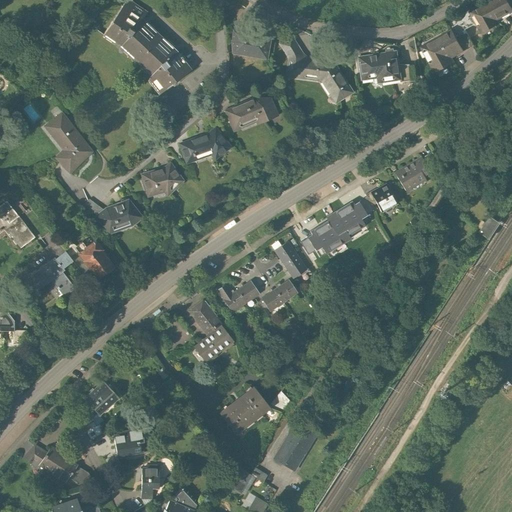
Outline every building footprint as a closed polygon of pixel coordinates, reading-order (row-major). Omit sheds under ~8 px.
[(126,40),(141,55),(162,31),(146,15),(151,10),(136,0),(130,0),(108,30),(126,40)] [(511,9),(508,3),(506,0),(491,0),(470,12),(476,24),(481,33),(498,24),(496,20),(511,10),(511,9)] [(476,24),(470,12),(447,25),(451,31),(451,30),(463,51),(473,45),(465,30),(476,24)] [(421,47),(435,73),(453,63),(451,58),(463,51),(451,30),(451,31),(421,47)] [(180,47),(162,31),(141,55),(157,70),(153,76),(163,89),(193,67),(180,47)] [(270,37),(234,31),(232,43),(233,54),(266,60),(270,37)] [(0,52),(8,39),(0,33),(0,52)] [(291,37),(280,44),(288,56),(289,58),(289,59),(287,76),(322,81),(323,82),(336,102),(352,92),(335,65),(335,62),(310,58),(304,56),(296,44),(291,37)] [(388,53),(358,57),(361,80),(372,78),(372,85),(375,87),(381,87),(383,83),(383,82),(400,79),(399,67),(396,52),(394,52),(393,50),(388,50),(388,53)] [(410,66),(399,67),(400,79),(401,82),(412,80),(410,66)] [(228,121),(233,131),(239,129),(240,129),(252,124),(252,119),(262,119),(263,122),(278,115),(270,98),(259,99),(258,101),(248,101),(235,107),(234,106),(225,110),(225,111),(229,121),(228,121)] [(91,151),(61,113),(44,127),(63,150),(55,157),(69,172),(91,151)] [(205,135),(180,144),(186,164),(211,155),(215,160),(231,147),(215,127),(205,135)] [(438,150),(428,155),(436,169),(446,163),(438,150)] [(427,154),(400,170),(412,190),(432,178),(430,173),(436,169),(428,155),(427,154)] [(161,170),(140,175),(146,197),(162,192),(167,196),(183,181),(169,163),(161,170)] [(399,180),(393,183),(399,194),(405,191),(399,180)] [(392,181),(376,189),(382,200),(387,209),(402,200),(399,194),(393,183),(392,181)] [(376,189),(371,192),(377,202),(382,200),(376,189)] [(39,234),(11,198),(0,206),(0,208),(4,215),(0,217),(0,234),(10,227),(24,246),(39,234)] [(104,209),(89,198),(79,206),(88,216),(93,211),(97,215),(104,209)] [(106,207),(104,209),(97,215),(96,216),(109,233),(116,230),(116,228),(130,222),(131,225),(142,216),(128,199),(106,207)] [(361,200),(331,217),(340,234),(371,218),(361,200)] [(491,216),(481,231),(490,237),(500,222),(491,216)] [(101,238),(84,251),(102,275),(111,268),(111,269),(118,264),(106,248),(107,246),(101,238)] [(281,248),(289,261),(302,253),(293,240),(281,248)] [(347,247),(324,259),(330,271),(353,259),(347,247)] [(78,258),(71,249),(61,256),(61,255),(25,282),(36,297),(42,293),(40,290),(58,277),(70,294),(81,285),(68,269),(70,267),(68,265),(78,258)] [(310,267),(302,253),(289,261),(298,275),(310,267)] [(362,274),(356,264),(346,269),(352,279),(362,274)] [(294,277),(280,286),(289,299),(303,290),(294,277)] [(255,279),(241,288),(249,301),(264,292),(255,279)] [(237,309),(249,301),(241,288),(237,291),(231,282),(223,288),(237,309)] [(275,308),(289,299),(280,286),(267,296),(275,308)] [(226,329),(203,300),(188,311),(208,336),(196,346),(208,361),(216,355),(216,353),(233,340),(225,330),(226,329)] [(0,309),(0,328),(19,328),(21,328),(21,319),(14,310),(0,309)] [(304,327),(297,317),(290,321),(294,327),(295,327),(298,331),(304,327)] [(21,328),(19,328),(19,341),(33,341),(33,328),(21,328)] [(109,378),(90,394),(105,411),(123,394),(109,378)] [(206,400),(194,383),(185,389),(197,406),(206,400)] [(274,406),(258,386),(225,412),(240,432),(274,406)] [(273,402),(281,409),(290,400),(283,392),(273,402)] [(99,420),(89,425),(96,437),(109,430),(105,422),(101,424),(99,420)] [(320,432),(299,420),(278,456),(299,468),(320,432)] [(146,427),(119,430),(122,453),(145,450),(143,440),(147,439),(146,427)] [(23,449),(29,454),(39,443),(33,438),(23,449)] [(265,445),(261,439),(251,445),(255,451),(265,445)] [(39,457),(46,461),(53,450),(40,442),(39,443),(29,454),(35,461),(39,457)] [(69,452),(56,445),(53,450),(46,461),(44,464),(70,480),(74,475),(81,463),(68,454),(69,452)] [(117,475),(124,469),(116,459),(109,465),(117,475)] [(237,462),(227,479),(246,491),(256,474),(256,473),(237,462)] [(94,471),(81,463),(74,475),(83,480),(84,483),(87,482),(88,484),(98,480),(94,471)] [(164,466),(147,466),(147,496),(158,496),(158,486),(164,486),(164,466)] [(272,473),(260,466),(256,473),(256,474),(268,480),(272,473)] [(232,485),(226,482),(223,486),(229,490),(232,485)] [(266,511),(273,502),(255,491),(247,503),(261,511),(266,511)] [(87,511),(83,497),(60,505),(62,511),(87,511)] [(173,498),(167,511),(196,511),(198,508),(173,498)] [(155,511),(149,503),(139,508),(141,511),(155,511)]
